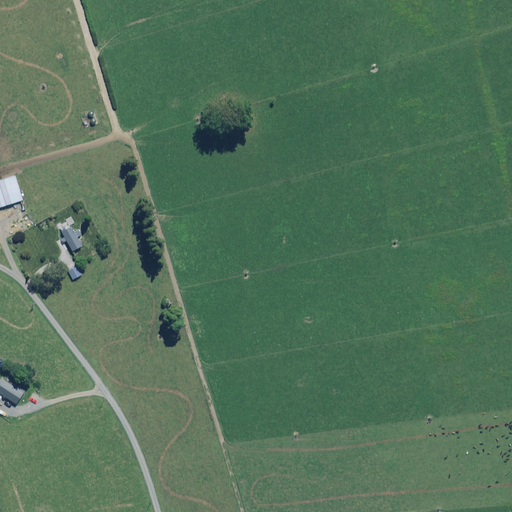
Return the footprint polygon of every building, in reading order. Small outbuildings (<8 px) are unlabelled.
[(0,207),(23,201),(16,176),(0,181),(0,207)] [(75,224),(71,218),(66,220),(70,226),(75,224)] [(79,229),(74,232),(71,227),(61,232),(65,238),(62,239),(64,243),(66,241),(72,252),(82,247),(77,238),(83,234),(79,229)] [(73,281),(81,276),(83,275),(81,272),(80,273),(76,266),(68,271),(73,281)] [(0,395),(17,405),(25,392),(0,379),(0,395)]
